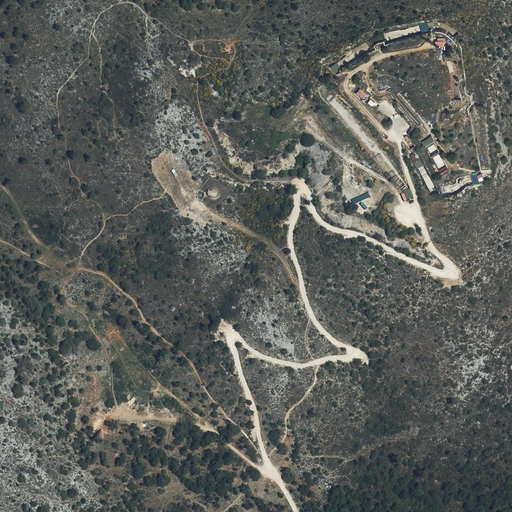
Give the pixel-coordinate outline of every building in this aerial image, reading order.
[(428,20),(420,22),(422,32),(430,30),(428,20)] [(437,45),(445,45),(445,36),(437,36),(437,45)] [(341,69),(337,63),(330,68),(333,74),(341,69)] [(360,88),(357,93),(363,97),(367,92),(360,88)] [(425,147),(434,141),(431,136),(422,141),(425,147)] [(418,168),(425,165),(418,152),(411,155),(418,168)] [(481,182),(479,177),(483,176),(482,172),(471,175),(474,184),(481,182)] [(235,189),(209,178),(197,192),(196,197),(214,212),(235,189)] [(368,192),(352,200),(354,205),(370,196),(368,192)]
